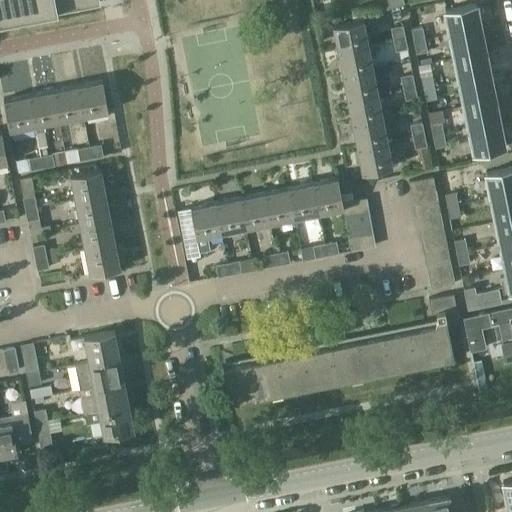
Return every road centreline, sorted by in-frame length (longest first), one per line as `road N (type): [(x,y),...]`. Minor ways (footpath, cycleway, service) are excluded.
road 1 (residential): [(173,300),(387,258),(397,246),(384,186)]
road 2 (tertiary): [(213,502),(471,449)]
road 3 (residential): [(213,502),(173,300)]
road 4 (residential): [(25,328),(173,300)]
